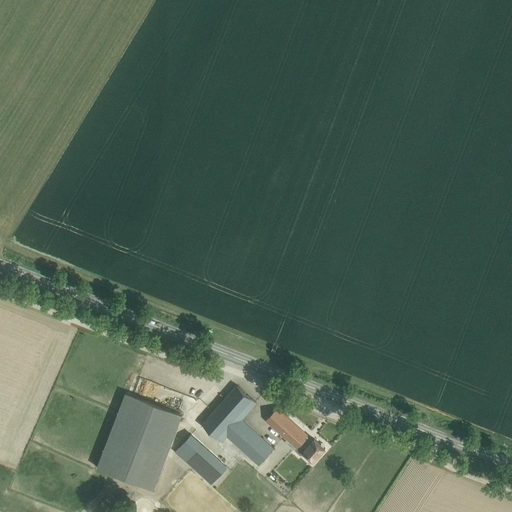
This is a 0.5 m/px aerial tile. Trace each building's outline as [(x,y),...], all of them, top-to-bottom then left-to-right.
[(238,384),(202,423),(222,441),(227,435),(259,464),(274,448),(241,419),(257,402),(238,384)] [(126,391),(98,466),(154,488),(183,413),(126,391)] [(277,407),(266,419),(287,438),(285,440),(300,454),(303,451),(314,461),(326,448),(315,438),(313,440),(307,435),(308,434),(277,407)] [(176,450),(212,483),(229,465),(193,431),(176,450)] [(110,492),(104,500),(114,509),(121,502),(110,492)]
